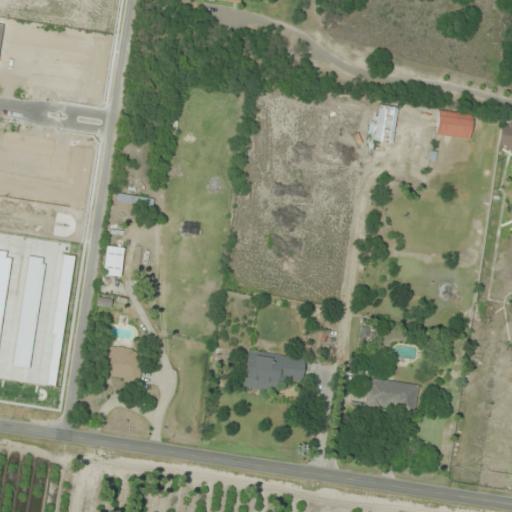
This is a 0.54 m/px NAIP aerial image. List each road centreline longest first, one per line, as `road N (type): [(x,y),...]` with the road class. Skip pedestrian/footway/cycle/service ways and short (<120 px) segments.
road 1 (tertiary): [(511,502),(0,426)]
road 2 (residential): [(56,435),(126,0)]
